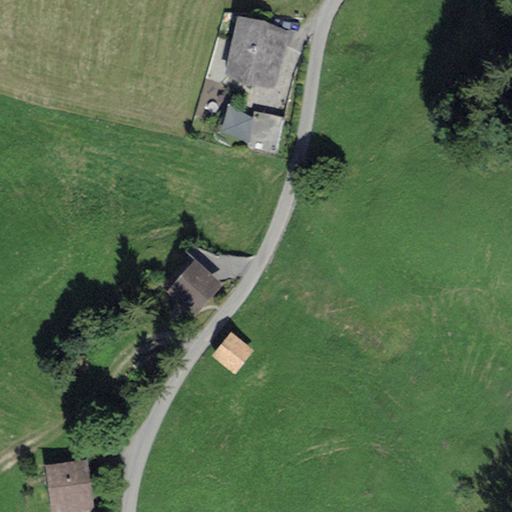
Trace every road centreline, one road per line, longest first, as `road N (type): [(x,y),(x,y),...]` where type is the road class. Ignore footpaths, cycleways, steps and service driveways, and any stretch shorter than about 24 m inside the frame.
road 1 (unclassified): [(131,511),(135,467),(163,394),(278,227),(299,158),(312,61),(336,0)]
road 2 (track): [(211,324),(173,328),(56,429),(0,419)]
